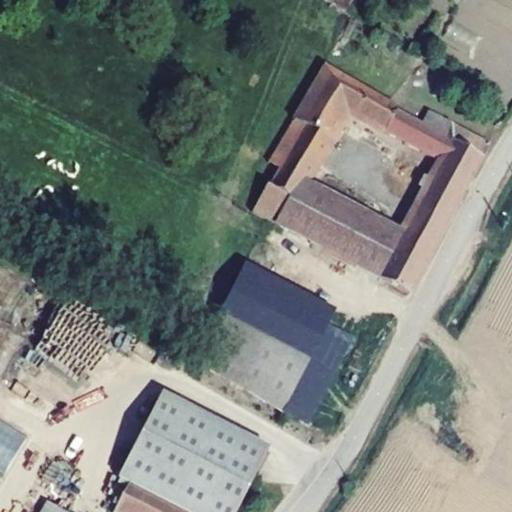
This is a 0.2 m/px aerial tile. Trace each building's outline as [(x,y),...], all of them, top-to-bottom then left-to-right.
[(355,0),(316,0),(339,20),(355,0)] [(486,138),(421,105),(413,119),(312,69),(260,163),(272,169),(262,187),(257,184),(245,211),(407,289),(486,138)] [(256,262),(204,364),(262,398),(303,422),(352,324),(340,317),(345,308),(256,262)] [(178,381),(127,464),(139,471),(119,505),(130,511),(242,511),(282,446),(178,381)] [(0,474),(3,476),(26,438),(0,422),(0,474)]
